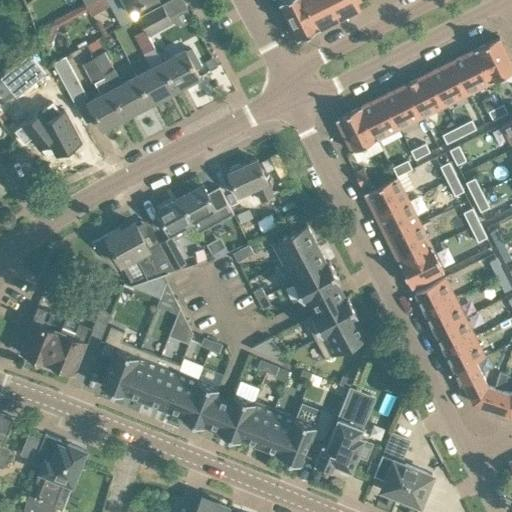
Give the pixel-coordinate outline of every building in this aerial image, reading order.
[(86,3),(91,0),(65,0),(55,5),(52,0),(37,0),(49,22),(85,3),(86,3)] [(106,0),(91,0),(86,3),(91,14),(109,4),(106,0)] [(124,0),(129,10),(134,18),(161,3),(159,0),(124,0)] [(279,0),(298,37),(319,26),(305,0),(279,0)] [(305,0),(319,26),(338,16),(330,0),(305,0)] [(356,0),(330,0),(338,16),(359,6),(356,0)] [(145,29),(148,35),(171,23),(161,3),(140,15),(147,28),(145,29)] [(151,102),(153,101),(177,88),(162,60),(148,35),(145,29),(135,35),(151,66),(136,74),(151,102)] [(511,69),(511,60),(500,36),(476,48),(487,70),(492,80),(502,75),(511,69)] [(185,48),(162,60),(177,88),(200,76),(195,67),(201,64),(192,48),(187,51),(185,48)] [(469,92),(492,80),(487,70),(476,48),(452,59),(463,82),(469,92)] [(114,68),(104,51),(94,56),(126,116),(151,102),(136,74),(123,81),(116,67),(114,68)] [(30,52),(1,75),(16,95),(46,71),(30,52)] [(73,100),(86,93),(65,54),(53,60),(73,100)] [(446,103),(469,92),(463,82),(452,59),(429,71),(440,93),(446,103)] [(422,115),(446,103),(440,93),(429,71),(406,82),(422,115)] [(101,93),(87,100),(102,128),(126,116),(104,74),(94,79),(101,93)] [(399,126),(422,115),(406,82),(383,94),(399,126)] [(376,138),(399,126),(383,94),(360,105),(376,138)] [(53,100),(15,129),(25,141),(31,136),(40,146),(49,157),(57,153),(73,144),(81,140),(78,134),(64,109),(61,110),(53,100)] [(493,119),(508,112),(503,103),(489,110),(493,119)] [(352,150),(376,138),(360,105),(336,117),(347,140),(352,149),(352,150)] [(511,117),(507,120),(502,122),(511,142),(511,117)] [(472,118),(457,126),(461,135),(476,127),(472,118)] [(457,126),(442,133),(447,142),(461,135),(457,126)] [(415,158),(430,151),(425,142),(411,149),(415,158)] [(457,163),(466,159),(459,144),(450,148),(457,163)] [(262,199),(273,194),(257,158),(228,171),(238,195),(256,187),(262,199)] [(397,175),(412,168),(408,159),(393,166),(397,175)] [(447,180),(456,175),(451,165),(449,160),(440,165),(447,180)] [(370,180),(366,173),(363,167),(355,171),(354,171),(356,174),(362,186),(371,181),(370,180)] [(409,199),(398,176),(397,175),(395,176),(365,190),(364,191),(377,215),(404,202),(409,199)] [(455,194),(464,190),(462,186),(456,175),(447,180),(455,194)] [(473,196),(482,191),(475,177),(466,181),(473,196)] [(221,190),(210,196),(203,184),(180,196),(192,219),(196,226),(199,232),(234,212),(219,185),(218,186),(221,190)] [(481,210),(490,206),(482,191),(473,196),(481,210)] [(196,226),(192,219),(180,196),(157,209),(171,235),(159,241),(174,268),(187,261),(181,252),(174,239),(196,226)] [(415,225),(421,222),(409,199),(404,202),(377,215),(388,238),(415,225)] [(253,216),(248,205),(237,210),(242,221),(253,216)] [(472,207),(463,211),(470,226),(480,221),(474,211),(472,207)] [(134,221),(107,236),(117,253),(123,265),(136,258),(147,278),(162,273),(169,270),(174,268),(159,241),(149,247),(134,221)] [(480,221),(470,226),(478,240),(487,236),(485,233),(480,221)] [(427,248),(432,245),(421,222),(415,225),(388,238),(400,261),(427,248)] [(283,261),(317,243),(306,223),(272,241),(283,261)] [(498,247),(505,243),(498,228),(491,232),(498,247)] [(327,262),(327,261),(317,243),(283,261),(293,280),(327,262)] [(506,261),(511,258),(511,256),(505,243),(498,247),(506,261)] [(444,269),(435,251),(432,245),(427,248),(400,261),(411,285),(412,285),(430,276),(444,269)] [(238,260),(246,256),(241,247),(233,251),(238,260)] [(497,276),(505,272),(497,256),(490,260),(497,276)] [(327,262),(293,280),(304,300),(309,297),(310,298),(311,297),(311,296),(336,282),(337,283),(338,283),(338,282),(340,280),(329,260),(327,261),(327,262)] [(511,285),(505,272),(497,276),(505,290),(511,286),(511,285)] [(133,283),(132,286),(160,297),(161,297),(167,281),(162,273),(147,278),(133,283)] [(425,312),(457,296),(446,276),(416,291),(415,290),(414,290),(425,312)] [(311,297),(310,298),(317,311),(305,317),(315,337),(356,315),(356,316),(358,315),(348,294),(345,296),(338,283),(337,283),(336,282),(311,296),(311,297)] [(258,299),(266,295),(261,286),(253,290),(258,299)] [(263,308),(271,303),(266,295),(258,299),(263,308)] [(177,313),(180,306),(174,296),(169,309),(177,313)] [(435,332),(467,316),(457,296),(425,312),(435,332)] [(53,310),(52,310),(38,304),(27,331),(30,332),(22,352),(33,356),(32,360),(45,366),(60,330),(47,324),(53,310)] [(177,313),(175,319),(170,332),(181,337),(185,326),(189,323),(180,306),(177,313)] [(100,340),(111,312),(101,308),(93,327),(78,321),(73,335),(60,330),(45,366),(59,371),(61,367),(71,372),(79,352),(82,353),(90,335),(100,340)] [(366,335),(356,316),(356,315),(315,337),(326,357),(366,335)] [(445,351),(477,336),(467,316),(435,332),(445,351)] [(121,339),(124,330),(111,325),(101,351),(113,356),(102,384),(123,393),(124,390),(123,390),(140,347),(121,339)] [(210,347),(213,339),(204,335),(201,344),(210,347)] [(455,372),(477,361),(487,356),(477,336),(445,351),(455,372)] [(263,353),(273,347),(268,337),(252,346),(251,348),(263,353)] [(219,351),(222,343),(213,339),(210,347),(219,351)] [(144,398),(160,355),(140,347),(123,390),(124,390),(144,398)] [(179,370),(181,363),(160,355),(144,398),(164,406),(178,370),(179,370)] [(266,370),(270,362),(260,358),(257,366),(266,370)] [(499,370),(494,387),(489,385),(477,361),(455,372),(461,383),(463,382),(473,402),(492,408),(504,372),(499,370)] [(276,373),(279,365),(270,362),(266,370),(276,373)] [(309,380),(312,372),(303,368),(299,376),(309,380)] [(198,378),(179,370),(178,370),(164,406),(183,413),(184,414),(198,378)] [(511,393),(506,391),(502,389),(507,373),(504,372),(492,408),(511,414),(511,413),(511,393)] [(349,386),(352,378),(343,374),(339,382),(349,386)] [(183,413),(182,416),(204,424),(205,422),(218,427),(219,426),(220,426),(231,399),(229,399),(230,397),(216,392),(219,386),(198,378),(184,414),(183,413)] [(391,400),(404,392),(397,381),(384,390),(391,400)] [(363,424),(376,395),(352,385),(326,445),(322,443),(315,460),(331,467),(334,461),(352,468),(357,453),(366,457),(373,441),(364,437),(365,435),(361,433),(364,425),(363,424)] [(219,426),(218,427),(219,428),(218,430),(240,439),(241,436),(240,436),(255,400),(234,392),(231,398),(230,397),(229,399),(231,399),(220,426),(219,426)] [(260,444),(275,408),(255,400),(240,436),(241,436),(260,444)] [(324,439),(334,413),(321,407),(314,424),(295,416),(281,452),(280,452),(279,454),(300,462),(312,434),(324,439)] [(281,452),(295,416),(275,408),(260,444),(280,452),(281,452)] [(13,416),(0,411),(0,465),(3,467),(11,446),(3,444),(13,416)] [(410,439),(391,431),(374,474),(385,478),(382,487),(420,503),(432,473),(401,461),(410,439)] [(51,511),(55,505),(62,507),(72,483),(78,468),(85,449),(45,433),(43,438),(28,433),(20,452),(34,458),(41,461),(37,471),(39,472),(35,481),(43,483),(38,497),(29,494),(24,511),(51,511)] [(202,495),(194,511),(226,511),(229,505),(202,495)]
